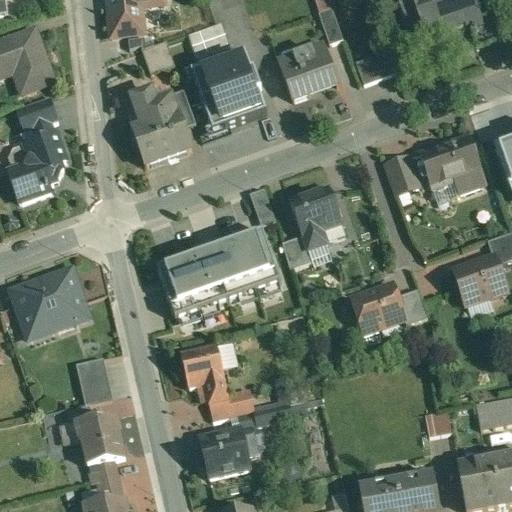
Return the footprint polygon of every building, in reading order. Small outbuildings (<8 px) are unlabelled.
[(106,0),(111,43),(144,39),(141,11),(164,8),(162,0),(106,0)] [(394,0),(414,55),(440,46),(438,39),(455,33),(456,36),(482,26),(472,0),(394,0)] [(332,13),(319,18),(330,50),(344,45),(332,13)] [(223,28),(188,41),(196,62),(231,50),(223,28)] [(0,47),(0,84),(15,79),(22,100),(54,88),(35,35),(0,47)] [(166,47),(142,56),(151,80),(175,71),(166,47)] [(324,50),(279,66),(293,107),(310,100),(309,96),(335,87),(337,91),(338,91),(324,50)] [(391,55),(356,67),(364,89),(399,77),(391,55)] [(243,58),(190,77),(212,137),(265,118),(243,58)] [(170,103),(156,108),(152,96),(132,103),(136,115),(142,131),(131,134),(130,135),(133,156),(140,156),(145,172),(192,155),(180,120),(173,100),(170,101),(170,103)] [(184,96),(173,100),(180,120),(190,117),(191,119),(192,119),(184,96)] [(50,102),(16,114),(24,139),(32,136),(35,146),(57,139),(53,129),(59,127),(50,102)] [(35,146),(13,154),(9,163),(13,174),(8,176),(19,208),(51,197),(49,191),(51,182),(55,175),(60,168),(66,166),(57,139),(35,146)] [(468,142),(420,159),(432,195),(455,187),(459,198),(480,191),(475,179),(480,178),(468,142)] [(511,146),(494,152),(511,204),(511,203),(511,146)] [(409,163),(386,171),(396,199),(419,191),(409,163)] [(276,227),(265,195),(251,199),(262,231),(276,227)] [(328,195),(307,202),(306,199),(290,205),(303,240),(308,255),(327,249),(322,235),(340,229),(328,195)] [(511,238),(487,246),(492,261),(494,261),(497,270),(511,265),(511,238)] [(303,240),(282,248),(290,275),(312,267),(308,255),(303,240)] [(257,242),(166,274),(179,312),(270,279),(257,242)] [(492,261),(453,275),(466,311),(468,311),(466,307),(487,300),(488,303),(506,297),(497,270),(494,261),(492,261)] [(70,274),(12,296),(31,345),(89,323),(70,274)] [(393,289),(352,304),(361,330),(356,332),(362,349),(381,343),(377,333),(404,324),(405,324),(397,302),(393,289)] [(417,295),(397,302),(405,324),(404,324),(406,330),(427,323),(417,295)] [(217,352),(181,360),(189,395),(205,391),(209,410),(229,406),(228,402),(224,386),(225,386),(217,352)] [(104,364),(77,370),(86,411),(89,410),(113,404),(104,364)] [(306,405),(300,379),(274,385),(280,411),(306,405)] [(250,397),(228,402),(229,406),(233,422),(254,417),(250,397)] [(511,403),(476,410),(481,435),(511,428),(511,403)] [(86,411),(66,415),(70,431),(79,429),(79,428),(92,425),(89,410),(86,411)] [(289,410),(254,417),(257,431),(292,423),(289,410)] [(451,437),(447,416),(436,417),(440,439),(451,437)] [(436,417),(425,419),(429,441),(440,439),(436,417)] [(92,425),(79,428),(79,429),(81,428),(85,443),(82,443),(89,471),(88,471),(88,472),(114,466),(125,463),(125,462),(124,462),(118,435),(120,434),(120,433),(119,433),(116,421),(117,421),(117,420),(102,423),(102,422),(92,425)] [(241,435),(214,440),(215,448),(202,451),(209,484),(249,476),(241,435)] [(511,461),(458,471),(465,511),(495,511),(511,509),(511,461)] [(114,466),(94,471),(98,486),(118,482),(114,466)] [(437,511),(431,479),(360,492),(363,511),(437,511)] [(119,487),(99,492),(102,506),(110,505),(110,506),(122,503),(119,487)] [(348,511),(345,497),(332,500),(335,511),(348,511)] [(102,506),(87,510),(87,511),(89,511),(126,511),(125,502),(122,503),(110,506),(110,505),(102,506)]
